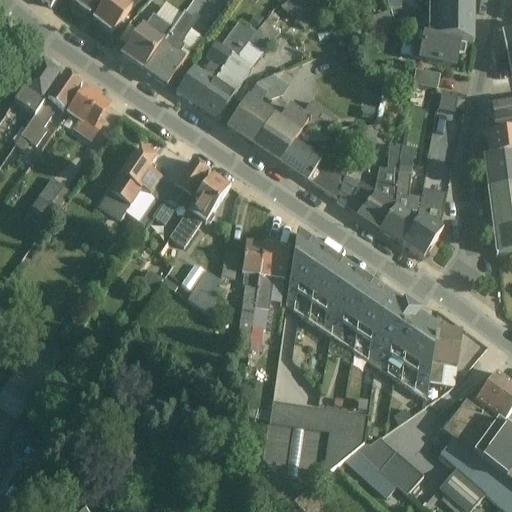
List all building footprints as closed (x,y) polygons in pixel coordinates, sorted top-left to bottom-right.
[(27,0),(47,14),(57,0),(27,0)] [(83,22),(99,0),(68,0),(63,8),(83,22)] [(107,42),(127,16),(106,0),(105,0),(86,25),(107,42)] [(427,0),(427,17),(473,18),(473,0),(427,0)] [(315,40),(341,34),(335,7),(309,13),(315,40)] [(427,17),(426,41),(472,51),(473,18),(427,17)] [(216,74),(249,104),(299,51),(280,33),(270,44),(256,31),(216,74)] [(137,80),(157,49),(132,32),(111,63),(137,80)] [(511,36),(495,40),(499,60),(511,57),(511,36)] [(409,66),(455,77),(458,61),(464,62),(466,51),(412,40),(410,49),(412,50),(409,66)] [(137,80),(159,95),(180,64),(157,49),(137,80)] [(503,83),(511,81),(511,57),(499,60),(503,83)] [(17,97),(38,110),(57,79),(36,66),(17,97)] [(170,100),(191,114),(208,89),(187,75),(170,100)] [(58,123),(77,91),(57,79),(38,110),(58,123)] [(212,129),(229,103),(208,89),(191,114),(212,129)] [(58,123),(85,140),(105,108),(77,91),(58,123)] [(221,135),(247,152),(269,120),(243,103),(221,135)] [(471,126),(471,107),(451,106),(450,125),(471,126)] [(511,130),(511,106),(484,110),(487,133),(511,130)] [(275,171),(297,139),(269,120),(247,152),(275,171)] [(447,133),(445,151),(462,153),(464,135),(447,133)] [(483,164),(511,160),(511,136),(480,141),(483,164)] [(275,171),(301,188),(323,156),(297,139),(275,171)] [(102,199),(125,215),(149,182),(144,178),(151,167),(133,155),(102,199)] [(481,196),(511,192),(511,160),(483,164),(477,165),(481,196)] [(163,205),(181,218),(207,181),(190,168),(163,205)] [(200,231),(227,195),(207,181),(181,218),(200,231)] [(64,189),(41,231),(57,240),(69,217),(74,220),(85,201),(64,189)] [(511,192),(481,196),(486,229),(511,225),(511,192)] [(352,225),(373,239),(390,213),(369,199),(352,225)] [(395,253),(412,227),(390,213),(373,239),(395,253)] [(490,263),(511,260),(511,225),(486,229),(490,263)] [(395,253),(419,269),(436,244),(412,227),(395,253)] [(299,327),(338,271),(298,242),(282,268),(282,287),(282,315),(299,327)] [(270,288),(282,287),(282,268),(278,268),(280,253),(258,251),(256,265),(252,316),(266,318),(270,288)] [(252,316),(256,265),(236,263),(234,286),(240,286),(238,316),(252,316)] [(328,348),(368,291),(338,271),(299,327),(328,348)] [(148,280),(139,294),(153,302),(162,289),(148,280)] [(206,281),(200,289),(211,296),(210,298),(217,303),(219,291),(217,290),(217,289),(206,281)] [(165,289),(162,294),(196,316),(195,308),(165,289)] [(328,348),(362,371),(401,314),(368,291),(328,348)] [(421,356),(431,334),(401,314),(362,371),(422,409),(421,389),(421,356)] [(421,389),(451,392),(457,339),(431,334),(421,356),(421,389)] [(26,365),(0,402),(0,421),(16,433),(61,363),(43,348),(29,367),(26,365)] [(497,429),(511,410),(511,394),(493,380),(471,408),(497,429)] [(217,391),(209,403),(231,418),(237,409),(225,401),(227,398),(217,391)] [(293,416),(279,511),(284,511),(323,511),(328,486),(369,492),(378,428),(293,416)] [(15,449),(8,459),(18,466),(25,456),(22,454),(30,440),(19,433),(10,446),(15,449)] [(38,439),(26,455),(42,467),(54,450),(38,439)] [(393,446),(375,465),(418,506),(437,487),(393,446)]
